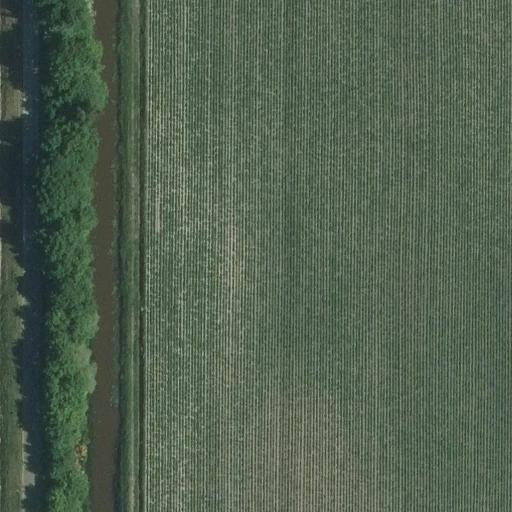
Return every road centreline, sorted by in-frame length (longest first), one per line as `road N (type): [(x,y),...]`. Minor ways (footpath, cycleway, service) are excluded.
road 1 (track): [(133,0),(134,511)]
road 2 (tertiary): [(28,511),(29,0)]
